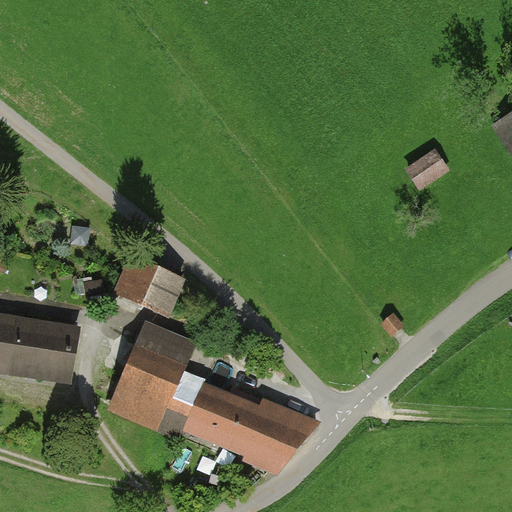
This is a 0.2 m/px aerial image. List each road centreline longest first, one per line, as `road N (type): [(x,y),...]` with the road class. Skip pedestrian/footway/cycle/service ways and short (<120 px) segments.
road 1 (track): [(347,418),(211,276),(0,108)]
road 2 (unclassified): [(511,278),(433,336),(295,480),(230,511)]
road 3 (track): [(201,511),(160,493),(0,453)]
